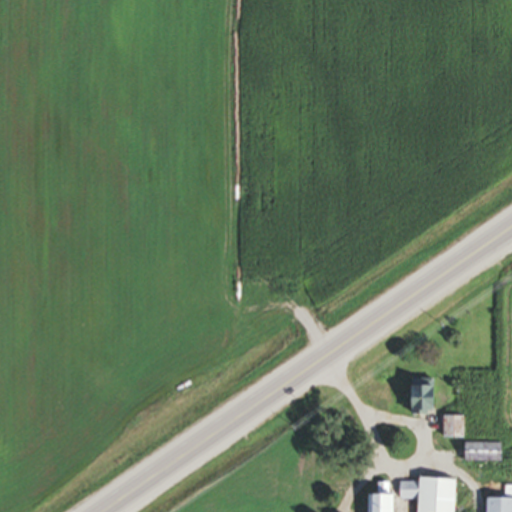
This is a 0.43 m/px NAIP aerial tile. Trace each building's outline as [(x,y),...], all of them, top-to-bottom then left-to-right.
[(430,386),(404,386),(404,416),(430,416),(430,386)] [(442,440),(463,440),(463,417),(442,417),(442,440)] [(461,463),(499,463),(499,445),(461,445),(461,463)] [(453,511),(454,480),(416,479),(416,483),(399,483),(398,501),(415,502),(414,511),(453,511)] [(389,511),(389,494),(363,494),(363,511),(389,511)] [(511,511),(511,501),(485,502),(484,511),(511,511)]
